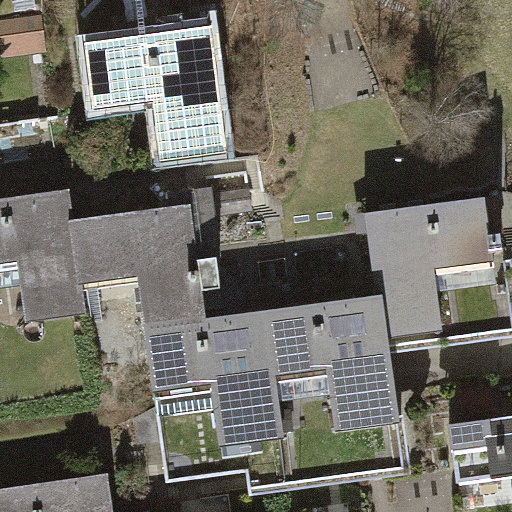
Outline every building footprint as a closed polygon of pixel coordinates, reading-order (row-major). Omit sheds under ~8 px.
[(41,23),(0,26),(0,56),(43,53),(41,23)] [(236,38),(106,53),(114,123),(175,117),(177,139),(181,171),(250,163),(236,38)] [(39,323),(103,317),(100,290),(94,226),(91,198),(0,206),(0,271),(33,268),(39,323)] [(511,211),(398,223),(406,302),(421,300),(425,347),(475,342),(468,278),(511,274),(511,211)] [(167,325),(231,319),(221,214),(94,226),(100,290),(163,284),(167,325)] [(364,437),(433,430),(425,347),(421,300),(406,302),(382,304),(294,313),(301,384),(358,378),(364,437)] [(253,458),(308,452),(301,384),(294,313),(238,318),(231,319),(167,325),(175,398),(237,392),(244,458),(253,458)] [(511,423),(456,429),(462,491),(511,486),(511,423)] [(132,511),(130,481),(4,493),(6,511),(132,511)]
